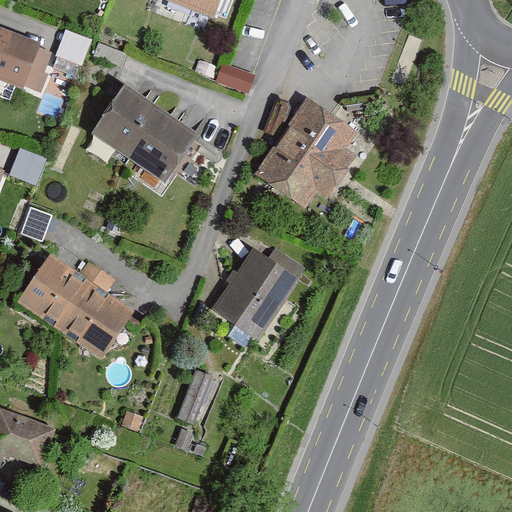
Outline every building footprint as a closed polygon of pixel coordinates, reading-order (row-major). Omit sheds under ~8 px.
[(225,0),(180,0),(220,14),(225,0)] [(41,40),(0,24),(0,77),(23,87),(41,40)] [(94,39),(66,28),(58,55),(84,64),(94,39)] [(126,53),(99,41),(94,55),(123,65),(126,53)] [(216,81),(249,93),(256,74),(225,63),(223,62),(216,81)] [(201,136),(125,85),(94,132),(170,183),(201,136)] [(358,138),(305,101),(256,172),(309,209),(335,171),(358,138)] [(44,157),(19,147),(13,165),(38,172),(44,157)] [(23,233),(43,239),(50,213),(30,207),(23,233)] [(299,280),(256,251),(216,310),(260,339),(299,280)] [(133,310),(58,259),(26,305),(101,357),(133,310)] [(178,417),(194,423),(214,375),(198,368),(178,417)] [(55,427),(0,410),(0,452),(44,465),(55,427)] [(122,425),(138,431),(144,416),(128,410),(122,425)] [(175,446),(185,451),(193,433),(182,428),(175,446)]
